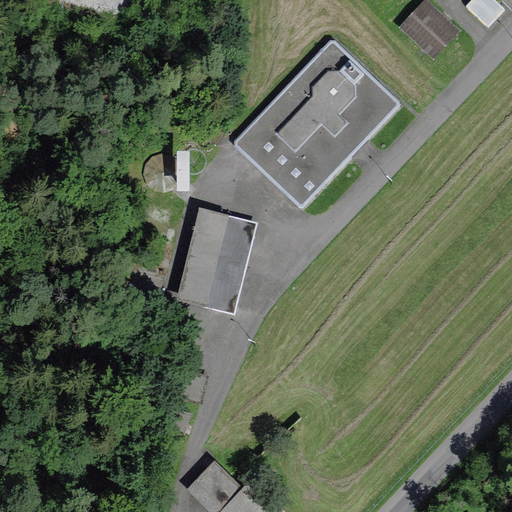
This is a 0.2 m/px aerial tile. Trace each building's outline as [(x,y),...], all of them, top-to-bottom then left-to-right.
[(493,0),(473,0),(466,8),(488,28),(505,11),(493,0)] [(511,0),(501,0),(511,9),(511,7),(511,0)] [(434,59),(456,35),(423,4),(401,28),(434,59)] [(334,42),(330,42),(235,142),(235,148),(240,143),(303,202),(298,207),(303,208),(351,157),(351,153),(349,150),(361,138),(363,140),(368,140),(399,107),(399,103),(334,42)] [(448,56),(426,79),(436,89),(459,66),(448,56)] [(170,156),(163,155),(156,156),(150,160),(146,166),(144,173),(146,181),(150,187),(156,191),(163,192),(171,191),(177,186),(181,180),(182,173),(181,166),(176,160),(170,156)] [(251,233),(222,225),(204,298),(233,305),(251,233)] [(187,374),(181,398),(200,403),(206,378),(187,374)] [(168,437),(183,442),(192,416),(177,411),(168,437)] [(189,490),(211,511),(286,511),(278,504),(270,511),(264,511),(214,464),(189,490)]
